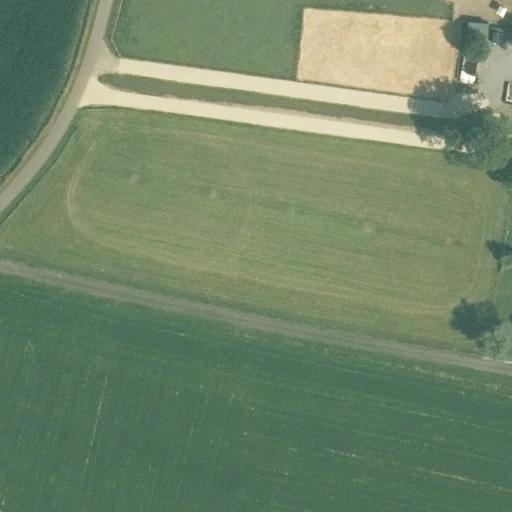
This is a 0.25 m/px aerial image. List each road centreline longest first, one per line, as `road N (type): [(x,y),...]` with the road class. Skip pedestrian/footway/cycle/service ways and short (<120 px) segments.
road 1 (unknown): [(0,270),(511,373)]
road 2 (unclassified): [(0,210),(80,106),(108,0)]
